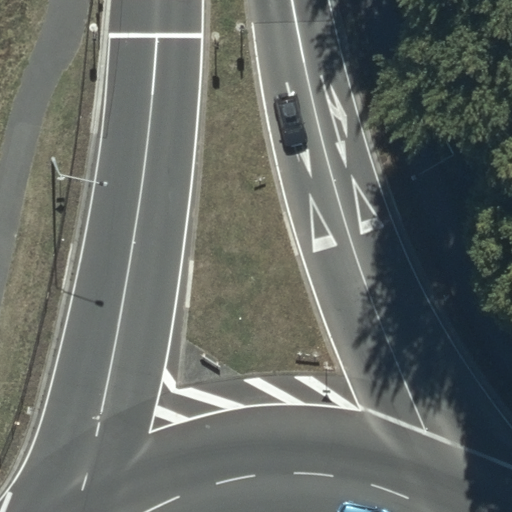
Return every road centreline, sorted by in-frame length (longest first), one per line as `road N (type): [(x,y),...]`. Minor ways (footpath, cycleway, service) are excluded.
road 1 (secondary): [(292,0),(322,147),(353,246),(464,511)]
road 2 (secondary): [(84,511),(137,203),(157,0)]
road 3 (trunk): [(140,511),(179,491),(239,475),(301,470),(362,479),(439,511)]
